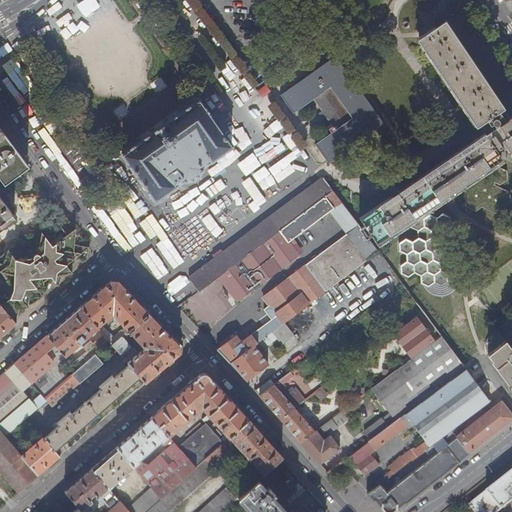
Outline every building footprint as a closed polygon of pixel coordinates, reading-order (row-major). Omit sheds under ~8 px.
[(79,6),(88,0),(76,0),(57,11),(65,23),(73,19),(72,17),(82,11),(79,6)] [(390,198),(359,218),(376,243),(416,216),(418,238),(412,242),(405,239),(399,243),(399,251),(405,254),(406,261),(399,266),(401,273),(408,277),(413,272),(420,275),(420,283),(428,286),(440,277),(439,262),(445,259),(445,250),(438,248),(438,240),(431,237),(431,230),(437,226),(443,229),(449,224),(449,216),(443,214),(436,218),(430,215),(423,219),(423,211),(439,200),(472,178),(473,185),(471,185),(470,186),(470,187),(467,189),(467,192),(466,193),(466,195),(467,196),(468,199),(467,200),(467,202),(468,203),(468,205),(471,206),(471,207),(472,208),(473,207),(475,208),(478,206),(479,207),(480,205),(481,204),(484,205),(484,206),(486,207),(487,206),(491,208),(491,209),(493,210),(493,209),(496,210),(497,208),(499,209),(501,208),(501,207),(503,204),(505,205),(507,204),(507,203),(508,201),(508,199),(509,198),(509,197),(508,196),(508,194),(505,193),(505,191),(503,190),(502,191),(498,189),(498,188),(496,187),(495,188),(494,187),(493,181),(496,181),(497,183),(503,182),(503,180),(506,180),(505,171),(502,171),(502,169),(495,170),(496,172),(493,173),(486,169),(501,159),(490,141),(491,140),(498,149),(502,147),(500,144),(503,142),(511,155),(511,128),(511,127),(511,126),(511,114),(509,117),(505,111),(502,113),(501,111),(500,109),(503,107),(444,20),(419,37),(479,126),(484,133),(481,136),(423,175),(390,198)] [(335,56),(280,96),(293,113),(313,98),(324,114),(336,130),(316,145),(328,162),(382,121),(335,56)] [(265,85),(257,92),(262,98),(270,92),(265,85)] [(203,167),(232,146),(199,100),(198,100),(191,105),(185,110),(184,110),(136,143),(137,144),(130,149),(129,149),(122,154),(122,155),(155,201),(184,181),(185,182),(190,181),(192,180),(193,181),(200,175),(200,174),(204,168),(203,167)] [(0,128),(0,226),(13,217),(0,199),(0,180),(2,183),(27,165),(0,128)] [(209,263),(182,283),(193,295),(218,277),(322,198),(319,195),(330,187),(323,177),(217,257),(214,254),(206,260),(209,263)] [(332,190),(322,198),(218,277),(230,294),(236,302),(298,256),(288,242),(328,211),(333,208),(341,202),(332,190)] [(33,195),(18,197),(15,201),(25,213),(30,213),(36,198),(33,195)] [(328,211),(345,234),(358,224),(341,202),(333,208),(328,211)] [(23,238),(0,254),(0,268),(14,287),(13,289),(26,306),(28,306),(42,295),(50,275),(71,272),(69,269),(73,258),(86,259),(87,250),(88,247),(75,229),(59,207),(54,234),(45,235),(37,226),(34,234),(19,232),(23,238)] [(235,335),(232,338),(246,352),(254,345),(262,339),(284,323),(377,251),(358,224),(345,234),(262,297),(268,306),(263,310),(270,320),(241,342),(235,335)] [(117,281),(110,280),(79,307),(97,328),(112,345),(148,313),(117,281)] [(26,306),(13,289),(10,296),(0,296),(0,299),(16,319),(19,308),(26,306)] [(0,304),(15,323),(16,319),(0,299),(0,304)] [(0,336),(15,323),(0,304),(0,336)] [(97,328),(79,307),(28,352),(14,364),(31,382),(53,362),(51,359),(60,351),(65,356),(80,343),(76,339),(80,335),(84,340),(97,328)] [(422,311),(417,315),(427,329),(415,338),(418,342),(408,349),(414,356),(441,336),(422,311)] [(178,353),(179,346),(148,313),(112,345),(117,351),(128,364),(140,377),(145,382),(178,353)] [(284,323),(262,339),(267,346),(276,339),(281,345),(293,335),(284,323)] [(511,348),(510,345),(509,346),(496,330),(487,337),(485,340),(484,347),(486,351),(491,360),(490,361),(509,386),(511,386),(511,387),(511,348)] [(371,440),(401,416),(405,413),(465,368),(441,336),(414,356),(371,388),(391,413),(382,419),(382,418),(365,431),(371,440)] [(232,338),(217,349),(230,363),(246,352),(232,338)] [(268,362),(254,345),(246,352),(230,363),(245,380),(268,362)] [(78,383),(102,363),(94,354),(86,361),(81,355),(70,364),(72,367),(75,365),(78,368),(71,374),(75,379),(78,383)] [(55,361),(53,362),(31,382),(32,383),(34,385),(37,389),(42,394),(47,400),(52,406),(78,383),(75,379),(72,381),(55,361)] [(31,382),(14,364),(0,376),(0,430),(5,437),(8,434),(25,419),(47,400),(42,394),(38,397),(35,400),(32,403),(22,392),(26,389),(32,383),(31,382)] [(54,451),(140,377),(128,364),(113,377),(111,375),(98,387),(99,389),(85,401),(85,400),(82,402),(83,403),(71,414),(69,411),(56,423),(58,425),(43,438),(54,451)] [(394,473),(440,438),(488,400),(465,368),(405,413),(411,421),(419,432),(420,434),(425,441),(417,448),(415,447),(410,451),(408,448),(397,456),(399,459),(389,466),(394,473)] [(294,369),(276,383),(278,386),(279,386),(292,376),(292,375),(296,372),(294,369)] [(199,375),(151,417),(168,436),(175,430),(173,428),(177,425),(180,427),(182,426),(180,424),(197,410),(197,407),(200,405),(207,413),(201,419),(204,422),(210,416),(215,421),(212,423),(214,426),(217,424),(226,434),(221,439),(219,437),(214,431),(206,422),(202,425),(188,438),(178,447),(195,467),(213,451),(247,421),(206,374),(203,374),(201,374),(199,375)] [(276,383),(259,395),(280,419),(293,408),(276,387),(278,386),(276,383)] [(35,400),(26,389),(22,392),(32,403),(35,400)] [(38,397),(42,394),(37,389),(33,392),(38,397)] [(445,445),(459,461),(511,419),(511,415),(500,400),(455,436),(456,437),(445,445)] [(293,408),(280,419),(290,430),(300,441),(315,431),(296,410),(303,405),(302,402),(294,408),(293,408)] [(321,426),(328,434),(352,416),(346,408),(321,426)] [(371,440),(348,457),(355,464),(370,453),(408,424),(401,416),(371,440)] [(195,467),(178,447),(168,436),(151,417),(144,423),(116,447),(133,466),(151,487),(161,498),(195,467)] [(168,511),(214,471),(212,468),(237,445),(249,458),(247,459),(249,460),(250,462),(252,460),(263,474),(281,458),(269,445),(266,441),(247,421),(213,451),(195,467),(161,498),(145,511),(168,511)] [(185,435),(188,438),(202,425),(200,423),(185,435)] [(323,441),(329,436),(328,434),(321,426),(315,431),(323,441)] [(0,472),(18,493),(38,475),(21,455),(18,452),(5,437),(0,430),(0,472)] [(339,449),(329,436),(323,441),(315,431),(300,441),(320,464),(339,449)] [(8,434),(5,437),(18,452),(21,449),(8,434)] [(38,475),(59,456),(54,451),(43,438),(42,437),(33,445),(35,448),(30,452),(28,449),(21,455),(38,475)] [(368,493),(369,494),(374,500),(375,499),(380,505),(382,506),(382,508),(385,511),(392,511),(396,510),(396,508),(398,508),(405,502),(406,503),(459,461),(445,445),(386,492),(382,487),(387,484),(384,481),(378,486),(371,490),(368,493)] [(116,447),(92,468),(109,488),(133,466),(116,447)] [(370,453),(356,465),(364,475),(379,464),(370,453)] [(92,468),(65,492),(78,507),(82,511),(92,502),(90,498),(92,496),(95,499),(98,503),(96,505),(98,507),(104,502),(111,509),(108,511),(129,511),(127,509),(109,488),(92,468)] [(511,471),(469,505),(474,511),(496,511),(511,499),(511,471)] [(376,482),(378,486),(384,481),(391,476),(388,473),(376,482)] [(244,492),(256,481),(252,476),(240,487),(241,488),(244,492)] [(265,489),(257,480),(256,481),(244,492),(237,498),(245,506),(243,509),(245,511),(291,511),(289,511),(286,511),(275,500),(278,498),(268,486),(265,489)] [(151,487),(127,509),(129,511),(145,511),(161,498),(151,487)] [(226,487),(198,511),(221,511),(236,499),(233,495),(226,487)] [(237,498),(244,492),(241,488),(233,495),(236,499),(237,498)]
